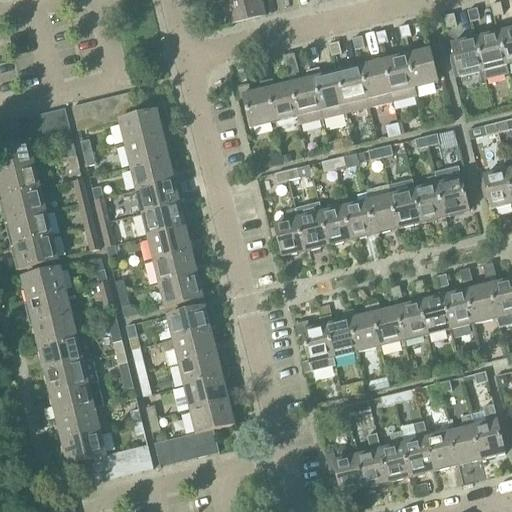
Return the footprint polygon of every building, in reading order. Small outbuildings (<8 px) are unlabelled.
[(236,0),(226,3),(231,26),(242,23),(236,0)] [(236,0),(242,23),(254,20),(248,0),(236,0)] [(261,0),(248,0),(254,20),(266,17),(261,0)] [(501,5),(491,7),(493,19),(504,16),(501,5)] [(477,11),(468,13),(470,24),(480,22),(477,11)] [(454,16),(444,19),(447,30),(457,28),(454,16)] [(506,68),(507,68),(511,66),(511,25),(505,27),(507,33),(498,35),(506,68)] [(409,27),(399,30),(402,41),(411,39),(409,27)] [(386,33),(376,35),(378,47),(388,44),(386,33)] [(507,68),(506,68),(498,35),(475,41),(483,74),(485,82),(510,77),(507,68)] [(362,39),(352,41),(355,52),(365,50),(362,39)] [(459,80),(483,74),(475,41),(451,47),(453,56),(459,79),(459,80)] [(339,44),(329,47),(332,58),(342,56),(339,44)] [(414,91),(415,90),(438,85),(430,52),(406,58),(414,91)] [(459,79),(453,56),(448,57),(454,80),(459,79)] [(383,63),(393,106),(417,100),(415,90),(414,91),(406,58),(383,63)] [(359,69),(367,102),(370,111),(393,106),(383,63),(359,69)] [(336,75),(344,108),(346,117),(370,111),(367,102),(359,69),(336,75)] [(346,117),(344,108),(336,75),(322,78),(320,70),(306,73),(308,82),(314,80),(324,122),(346,117)] [(283,79),(285,88),(290,86),(298,119),(297,119),(299,128),(324,122),(314,80),(308,82),(298,84),(296,76),(283,79)] [(260,85),(262,93),(266,92),(274,125),(297,119),(298,119),(290,86),(285,88),(275,90),(273,82),(260,85)] [(251,131),(274,125),(266,92),(262,93),(251,96),(249,87),(236,91),(239,102),(243,101),(251,131)] [(119,98),(125,121),(137,119),(131,95),(119,98)] [(114,124),(119,122),(125,121),(119,98),(108,101),(114,124)] [(102,127),(114,124),(108,101),(96,103),(102,127)] [(91,130),(102,127),(96,103),(85,106),(91,130)] [(91,130),(85,106),(72,109),(78,133),(91,130)] [(65,111),(55,114),(61,137),(71,135),(65,111)] [(137,119),(125,121),(119,122),(125,147),(164,137),(158,113),(137,119)] [(55,114),(43,116),(49,140),(61,137),(55,114)] [(32,119),(38,143),(49,140),(43,116),(32,119)] [(32,119),(20,122),(26,146),(29,145),(38,143),(32,119)] [(20,122),(8,125),(14,149),(26,146),(20,122)] [(507,123),(496,126),(498,136),(509,133),(507,123)] [(0,127),(0,151),(14,149),(8,125),(0,127)] [(401,136),(398,125),(385,128),(388,140),(401,136)] [(498,136),(496,126),(485,129),(487,139),(498,136)] [(125,147),(131,170),(169,161),(164,137),(125,147)] [(438,137),(426,140),(429,150),(440,147),(438,137)] [(417,152),(429,150),(426,140),(415,142),(417,152)] [(90,142),(81,144),(84,157),(93,155),(90,142)] [(0,177),(35,169),(29,145),(26,146),(14,149),(0,151),(0,177)] [(65,148),(68,161),(77,159),(74,146),(65,148)] [(391,149),(380,151),(382,161),(393,158),(391,149)] [(371,163),(382,161),(380,151),(369,154),(371,163)] [(285,165),(282,153),(269,156),(272,168),(285,165)] [(96,167),(93,155),(84,157),(87,169),(96,167)] [(80,170),(77,159),(68,161),(71,173),(80,170)] [(345,160),(334,162),(336,172),(347,169),(345,160)] [(175,184),(169,161),(131,170),(137,193),(175,184)] [(325,175),(336,172),(334,162),(322,165),(325,175)] [(0,177),(0,191),(2,201),(41,192),(35,169),(0,177)] [(436,178),(438,187),(446,220),(469,214),(459,169),(435,175),(436,178)] [(298,171),(287,174),(286,174),(288,184),(300,181),(298,171)] [(491,211),(511,206),(511,193),(507,173),(483,178),(491,211)] [(278,186),(288,184),(286,174),(275,177),(278,186)] [(446,220),(438,187),(436,178),(427,180),(429,189),(414,193),(422,225),(446,220)] [(175,184),(137,193),(142,216),(181,207),(185,206),(180,182),(175,184)] [(389,188),(391,198),(399,231),(422,225),(414,193),(412,182),(389,188)] [(95,203),(104,201),(101,189),(92,191),(95,203)] [(47,215),(41,192),(2,201),(5,212),(2,213),(5,225),(8,224),(47,215)] [(77,195),(80,207),(88,205),(85,193),(77,195)] [(359,206),(345,209),(353,243),(376,237),(368,204),(369,204),(367,195),(357,197),(359,206)] [(399,231),(391,198),(369,204),(368,204),(376,237),(399,231)] [(110,224),(104,201),(95,203),(101,227),(110,224)] [(91,217),(88,205),(80,207),(83,219),(91,217)] [(185,206),(181,207),(142,216),(148,240),(187,231),(191,230),(185,206)] [(313,217),(299,221),(298,221),(306,254),(329,248),(321,215),(322,215),(320,207),(311,209),(313,217)] [(322,215),(321,215),(329,248),(353,243),(345,209),(322,215)] [(287,259),(306,254),(298,221),(299,221),(297,210),(287,213),(289,223),(275,227),(283,260),(287,259)] [(53,238),(47,215),(8,224),(11,236),(8,237),(11,248),(14,248),(53,238)] [(101,227),(107,250),(116,248),(110,224),(101,227)] [(148,240),(154,263),(192,254),(187,231),(148,240)] [(17,272),(20,271),(20,272),(58,262),(53,238),(14,248),(17,259),(14,260),(17,272)] [(88,242),(91,254),(100,252),(97,240),(88,242)] [(116,248),(107,250),(110,263),(119,260),(116,248)] [(198,277),(192,254),(154,263),(160,287),(198,277)] [(99,287),(108,284),(102,260),(93,263),(99,287)] [(496,276),(493,265),(483,268),(486,279),(496,276)] [(28,304),(67,295),(61,270),(22,280),(28,304)] [(472,282),(470,271),(460,273),(463,284),(472,282)] [(486,279),(488,288),(496,320),(497,320),(499,330),(511,327),(511,281),(498,285),(496,276),(486,279)] [(204,300),(198,277),(160,287),(165,310),(204,300)] [(446,277),(437,279),(440,290),(449,288),(446,277)] [(118,297),(127,295),(124,282),(115,284),(118,297)] [(423,283),(413,285),(416,296),(426,294),(423,283)] [(114,308),(108,284),(99,287),(104,310),(114,308)] [(403,299),(400,288),(390,291),(393,302),(403,299)] [(496,320),(488,288),(465,293),(473,326),(496,320)] [(473,326),(465,293),(442,299),(450,332),(473,326)] [(33,327),(72,318),(67,295),(28,304),(25,305),(30,328),(33,327)] [(130,307),(127,295),(118,297),(121,309),(122,309),(124,320),(132,318),(129,307),(130,307)] [(450,332),(442,299),(418,305),(426,338),(450,332)] [(426,338),(418,305),(395,310),(403,343),(426,338)] [(366,309),(367,317),(372,316),(380,349),(403,343),(395,310),(380,314),(378,306),(366,309)] [(211,308),(167,318),(173,342),(212,333),(211,330),(216,328),(211,308)] [(372,316),(367,317),(357,320),(355,311),(342,315),(344,323),(348,322),(356,355),(380,349),(372,316)] [(325,328),(334,361),(356,355),(348,322),(344,323),(333,326),(331,317),(319,321),(321,329),(325,328)] [(39,351),(78,341),(72,318),(33,327),(39,351)] [(108,321),(111,333),(119,331),(116,319),(108,321)] [(325,328),(321,329),(310,331),(308,323),(296,326),(298,338),(302,337),(311,374),(335,368),(334,361),(325,328)] [(138,339),(135,327),(126,329),(129,341),(138,339)] [(125,354),(119,331),(111,333),(116,356),(125,354)] [(179,365),(217,356),(212,333),(173,342),(179,365)] [(45,374),(84,364),(83,361),(78,341),(39,351),(45,374)] [(116,356),(122,379),(131,377),(125,354),(116,356)] [(179,365),(185,389),(223,380),(220,367),(225,366),(222,354),(217,356),(179,365)] [(84,364),(45,374),(51,397),(90,388),(99,385),(93,362),(84,364)] [(135,364),(138,375),(147,373),(144,362),(135,364)] [(311,374),(309,363),(303,365),(305,375),(311,374)] [(150,386),(147,373),(138,375),(141,388),(150,386)] [(477,387),(488,384),(486,375),(474,377),(477,387)] [(125,392),(134,390),(131,377),(122,379),(125,392)] [(505,388),(508,385),(506,377),(497,379),(500,390),(505,388)] [(185,389),(190,412),(229,402),(223,380),(185,389)] [(371,384),(369,388),(370,394),(389,389),(387,380),(371,384)] [(451,383),(439,386),(441,396),(453,393),(451,383)] [(90,388),(51,397),(56,421),(96,411),(95,411),(104,409),(99,385),(90,388)] [(441,396),(439,386),(428,389),(430,399),(441,396)] [(404,395),(392,398),(395,407),(406,404),(404,395)] [(384,410),(395,407),(392,398),(382,400),(384,410)] [(203,435),(213,432),(235,427),(229,402),(190,412),(196,436),(203,435)] [(371,412),(368,403),(345,409),(348,418),(371,412)] [(147,410),(150,422),(158,420),(155,408),(147,410)] [(345,409),(335,411),(337,421),(348,418),(345,409)] [(96,411),(56,421),(62,444),(101,434),(96,411)] [(131,414),(134,426),(142,424),(139,412),(131,414)] [(161,433),(158,420),(150,422),(153,435),(161,433)] [(498,423),(474,429),(482,463),(506,457),(498,423)] [(145,436),(142,424),(134,426),(137,438),(145,436)] [(404,446),(412,480),(435,474),(427,441),(423,425),(413,428),(417,443),(404,446)] [(474,429),(451,435),(459,468),(482,463),(474,429)] [(203,435),(208,458),(219,455),(213,432),(203,435)] [(68,467),(89,462),(101,459),(107,458),(101,434),(62,444),(68,467)] [(381,452),(389,485),(412,480),(404,446),(401,434),(390,437),(393,449),(381,452)] [(191,437),(196,461),(208,458),(203,435),(196,436),(191,437)] [(451,435),(427,441),(435,474),(459,468),(451,435)] [(357,458),(366,491),(389,485),(381,452),(377,436),(367,438),(371,454),(357,458)] [(184,464),(196,461),(191,437),(179,440),(184,464)] [(184,464),(179,440),(167,443),(172,466),(184,464)] [(172,466),(167,443),(156,446),(161,469),(172,466)] [(154,471),(148,448),(136,451),(141,474),(154,471)] [(136,451),(125,454),(130,477),(141,474),(136,451)] [(331,451),(324,452),(326,462),(333,460),(331,451)] [(130,477),(125,454),(113,457),(118,480),(130,477)] [(101,459),(106,483),(118,480),(113,457),(107,458),(101,459)] [(366,491),(357,458),(334,463),(342,497),(366,491)] [(101,459),(89,462),(95,485),(106,483),(101,459)] [(49,506),(50,511),(75,511),(73,501),(49,506)]
